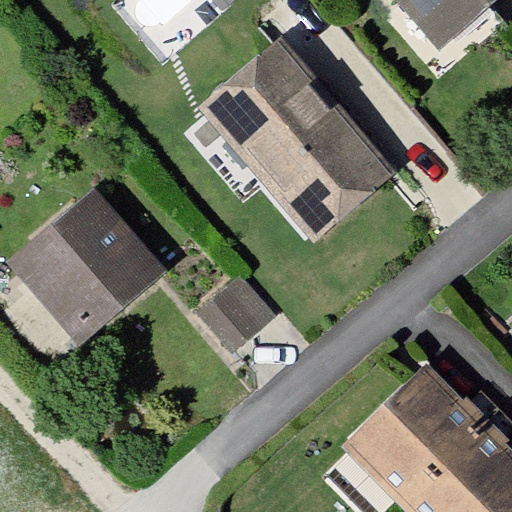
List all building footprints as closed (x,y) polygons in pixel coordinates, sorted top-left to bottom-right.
[(399,0),(444,49),(503,0),(399,0)] [(199,113),(318,246),(401,172),(282,39),(199,113)] [(10,267),(84,346),(171,269),(97,186),(10,267)] [(186,324),(222,366),(265,327),(230,286),(186,324)] [(511,511),(511,450),(431,366),(346,449),(405,511),(511,511)]
